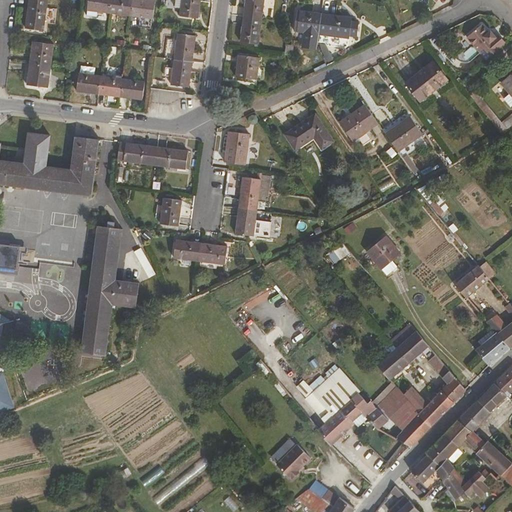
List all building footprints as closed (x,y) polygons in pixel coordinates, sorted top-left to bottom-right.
[(43,30),(46,0),(28,0),(25,27),(43,30)] [(109,12),(110,0),(87,0),(86,9),(109,12)] [(130,15),(131,0),(110,0),(109,12),(130,15)] [(152,18),(154,0),(131,0),(130,15),(152,18)] [(197,19),(199,0),(180,0),(178,17),(197,19)] [(261,19),(263,0),(244,0),(242,16),(261,19)] [(317,34),(320,13),(298,10),(295,31),(317,34)] [(358,23),(350,22),(350,17),(320,13),(317,34),(348,38),(348,36),(355,37),(358,23)] [(257,45),(261,19),(242,16),(239,43),(257,45)] [(492,37),(489,33),(487,31),(485,33),(478,25),(463,38),(482,62),(498,48),(497,47),(502,42),(496,35),(492,37)] [(191,63),(194,37),(176,34),(173,60),(191,63)] [(50,66),(53,44),(32,41),(29,63),(50,66)] [(255,82),(258,58),(237,56),(234,80),(255,82)] [(187,88),(191,63),(173,60),(169,86),(187,88)] [(47,87),(50,66),(29,63),(26,84),(47,87)] [(447,81),(431,63),(423,70),(404,84),(419,103),(447,81)] [(98,93),(100,75),(78,72),(76,91),(98,93)] [(511,72),(500,83),(501,84),(509,93),(511,97),(511,72)] [(119,96),(122,78),(100,75),(98,93),(119,96)] [(142,99),(144,81),(122,78),(119,96),(142,99)] [(511,104),(511,97),(509,93),(502,99),(509,108),(511,104)] [(364,105),(353,112),(350,115),(351,117),(339,125),(351,142),(366,131),(377,124),(364,105)] [(505,130),(489,110),(483,114),(499,133),(505,130)] [(333,141),(315,114),(284,135),(294,150),(311,138),(320,149),(333,141)] [(397,153),(408,145),(422,135),(408,117),(395,127),(384,135),(397,153)] [(0,184),(91,196),(98,140),(75,137),(71,170),(49,167),(53,135),(29,132),(25,164),(1,161),(3,145),(0,144),(0,184)] [(245,165),(249,135),(228,132),(224,162),(245,165)] [(154,166),(156,146),(119,141),(117,161),(154,166)] [(185,170),(187,150),(156,146),(154,166),(185,170)] [(256,210),(260,180),(242,177),(238,208),(256,210)] [(178,226),(181,200),(162,198),(159,223),(178,226)] [(252,237),(256,210),(238,208),(235,233),(252,237)] [(114,280),(121,228),(98,225),(82,353),(104,356),(111,304),(135,307),(138,283),(114,280)] [(398,253),(384,236),(366,252),(376,263),(380,269),(390,260),(398,253)] [(199,261),(201,242),(175,239),(173,258),(199,261)] [(224,265),(227,246),(201,242),(199,261),(224,265)] [(387,280),(399,269),(390,260),(380,269),(376,263),(374,265),(387,280)] [(493,273),(483,261),(477,267),(487,278),(493,273)] [(465,298),(487,278),(477,267),(476,265),(453,284),(465,298)] [(511,344),(511,305),(510,307),(508,304),(503,308),(511,319),(511,320),(505,326),(495,314),(493,315),(489,311),(482,318),(494,332),(508,348),(511,344)] [(0,375),(4,375),(2,367),(0,365),(0,332),(1,322),(8,320),(0,314),(0,375)] [(427,345),(415,330),(402,341),(406,347),(400,353),(408,362),(427,345)] [(508,348),(494,332),(474,350),(487,366),(508,348)] [(400,353),(406,347),(402,341),(395,347),(400,353)] [(408,362),(400,353),(395,347),(375,364),(388,379),(408,362)] [(447,408),(464,390),(433,353),(426,359),(446,384),(436,394),(447,408)] [(506,396),(511,389),(511,364),(493,383),(494,384),(506,396)] [(323,423),(355,394),(356,392),(335,370),(302,400),(323,423)] [(0,410),(14,406),(4,375),(0,375),(0,410)] [(478,425),(506,396),(494,384),(478,400),(476,399),(456,421),(473,430),(478,425)] [(418,412),(402,394),(395,386),(375,405),(387,418),(401,431),(418,412)] [(430,426),(447,408),(436,394),(426,403),(410,386),(402,394),(418,412),(430,426)] [(338,436),(352,422),(361,414),(363,416),(364,415),(375,405),(371,401),(365,406),(355,394),(323,423),(316,430),(329,444),(336,438),(339,441),(341,439),(338,436)] [(387,418),(375,405),(364,415),(366,417),(377,428),(387,418)] [(409,447),(430,426),(418,412),(401,431),(394,438),(409,447)] [(356,426),(366,417),(364,415),(363,416),(361,414),(352,422),(356,426)] [(445,458),(463,441),(477,453),(475,455),(499,478),(511,465),(488,441),(487,443),(473,430),(456,421),(425,455),(426,456),(438,466),(435,470),(442,481),(449,473),(463,492),(465,494),(471,489),(477,497),(488,489),(481,482),(489,476),(483,469),(478,473),(477,473),(463,484),(445,458)] [(493,437),(478,425),(473,430),(487,443),(488,441),(493,437)] [(308,458),(296,446),(275,467),(287,479),(288,478),(291,480),(297,473),(295,471),(308,458)] [(438,466),(426,456),(410,474),(421,485),(435,470),(438,466)] [(511,486),(511,465),(499,478),(510,489),(510,488),(511,486)] [(463,492),(449,473),(442,481),(455,499),(463,492)] [(331,507),(338,497),(327,488),(319,499),(326,504),(331,507)] [(417,511),(418,511),(394,488),(388,495),(398,505),(395,508),(398,511),(397,511),(417,511)] [(319,499),(307,489),(295,498),(314,511),(320,511),(326,504),(319,499)] [(349,511),(353,508),(338,497),(331,507),(327,511),(349,511)]
